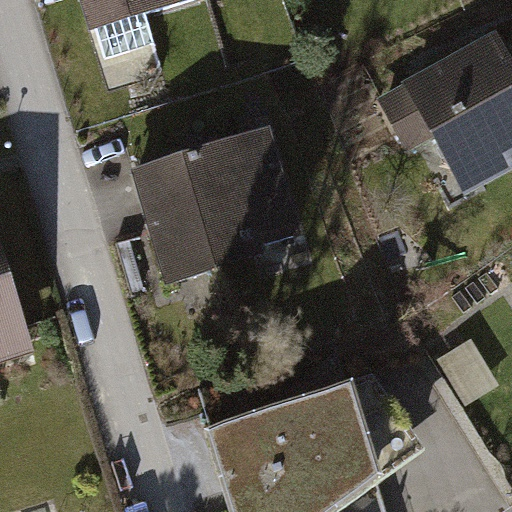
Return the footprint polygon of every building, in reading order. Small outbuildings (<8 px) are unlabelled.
[(79,0),(90,37),(211,0),(79,0)] [(511,62),(498,37),(377,103),(407,157),(433,143),(463,198),(511,172),(504,160),(511,156),(511,62)] [(271,134),(133,175),(167,291),(266,261),(263,253),(303,241),(271,134)] [(0,371),(35,360),(0,251),(0,371)] [(348,394),(206,435),(229,511),(348,511),(426,458),(374,382),(347,390),(348,394)]
